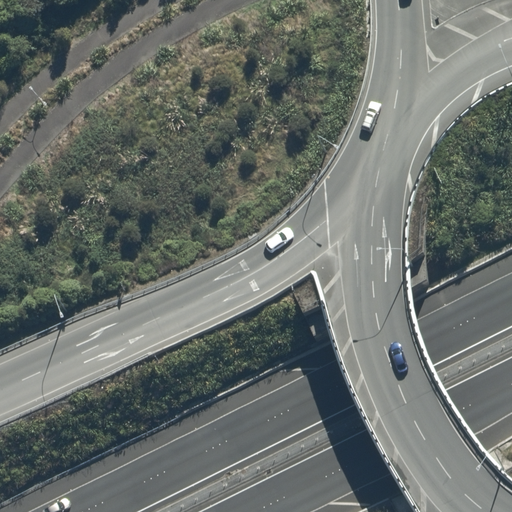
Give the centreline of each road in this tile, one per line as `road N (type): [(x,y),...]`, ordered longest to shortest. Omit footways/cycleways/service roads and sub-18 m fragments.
road 1 (trunk): [(81,511),(511,298)]
road 2 (trunk): [(0,390),(165,320),(289,251),(370,185)]
road 3 (trunk): [(475,511),(432,455),(383,347),(364,255),(370,185)]
road 4 (trunk): [(511,383),(253,511)]
road 5 (trunk): [(385,141),(435,78),(511,34)]
road 6 (trunk): [(385,141),(397,76),(396,0)]
